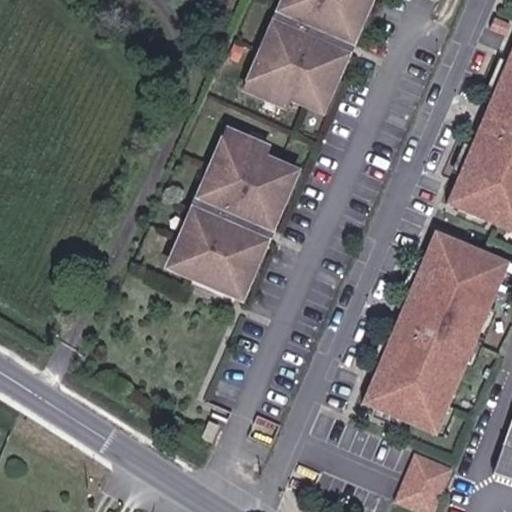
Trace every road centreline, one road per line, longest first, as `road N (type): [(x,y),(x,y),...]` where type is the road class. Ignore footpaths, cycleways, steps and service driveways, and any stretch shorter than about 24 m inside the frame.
road 1 (residential): [(202,495),(421,2)]
road 2 (primary): [(0,371),(202,495)]
road 3 (unknown): [(486,511),(479,471),(511,373)]
